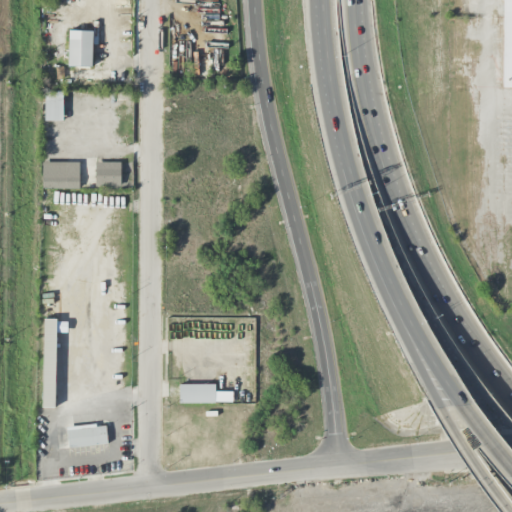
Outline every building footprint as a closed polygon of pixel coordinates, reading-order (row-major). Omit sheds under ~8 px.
[(511,0),(502,0),(502,88),(511,88),(511,0)] [(68,67),(91,67),(92,31),(69,31),(68,67)] [(45,121),(62,121),(62,91),(45,91),(45,121)] [(42,189),(79,189),(79,163),(42,162),(42,189)] [(120,163),(96,162),(95,186),(120,187),(120,163)] [(56,321),(44,321),(42,408),(54,408),(56,321)] [(178,403),(215,404),(215,385),(179,384),(178,403)] [(105,424),(66,429),(69,449),(107,444),(105,424)]
